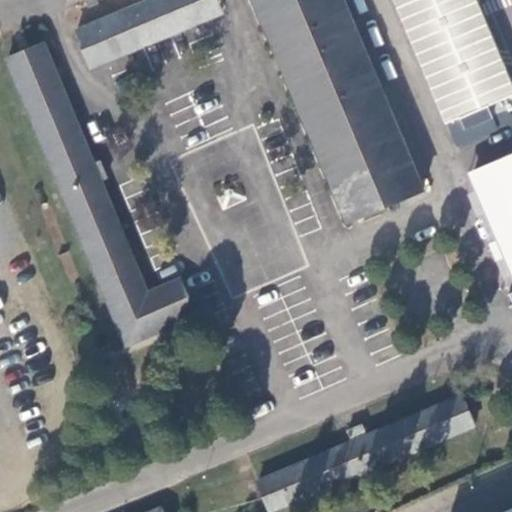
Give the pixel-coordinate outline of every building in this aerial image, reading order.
[(154,0),(78,32),(94,69),(223,15),(216,0),(154,0)] [(255,0),(349,225),(425,193),(343,0),(255,0)] [(511,61),(487,0),(403,0),(454,127),(511,103),(511,61)] [(9,62),(127,350),(198,320),(180,279),(147,292),(45,46),(9,62)] [(511,170),(474,186),(511,275),(511,170)] [(259,483),(271,511),(275,511),(475,427),(462,396),(259,483)]
